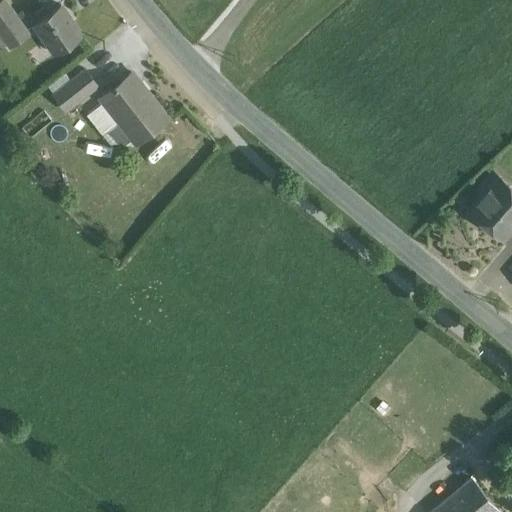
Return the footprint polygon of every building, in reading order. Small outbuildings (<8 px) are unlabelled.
[(5,0),(0,0),(0,26),(16,15),(5,0)] [(62,3),(35,22),(56,52),(83,32),(62,3)] [(0,26),(0,44),(7,40),(11,45),(28,32),(16,15),(0,26)] [(85,67),(53,92),(66,109),(98,83),(85,67)] [(131,71),(100,95),(137,141),(168,117),(131,71)] [(511,187),(502,179),(493,189),(486,191),(470,210),(499,234),(505,233),(511,225),(511,187)] [(500,511),(471,477),(429,511),(500,511)]
